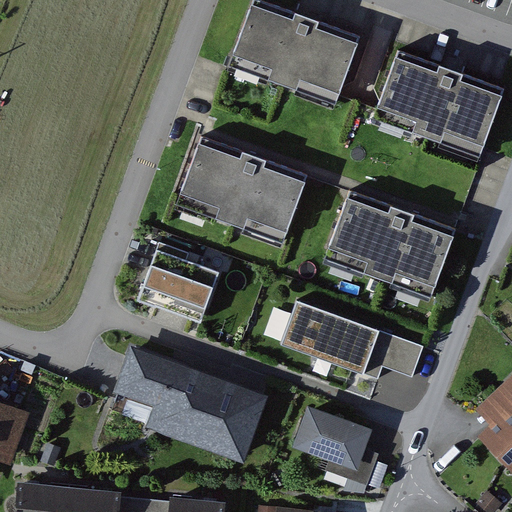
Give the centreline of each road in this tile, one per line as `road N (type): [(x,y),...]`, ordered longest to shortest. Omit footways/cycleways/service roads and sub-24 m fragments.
road 1 (residential): [(0,335),(66,360),(203,0)]
road 2 (residential): [(402,482),(511,199)]
road 3 (residential): [(396,0),(511,39)]
